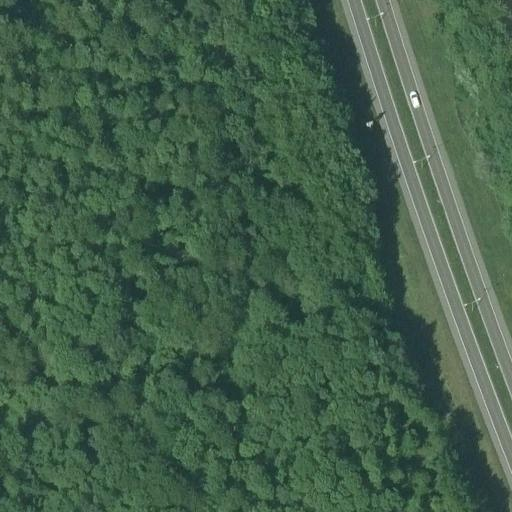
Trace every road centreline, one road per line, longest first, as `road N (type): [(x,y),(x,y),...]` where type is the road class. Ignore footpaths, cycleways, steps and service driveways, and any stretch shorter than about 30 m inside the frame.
road 1 (primary): [(349,0),(511,468)]
road 2 (primary): [(511,373),(386,0)]
